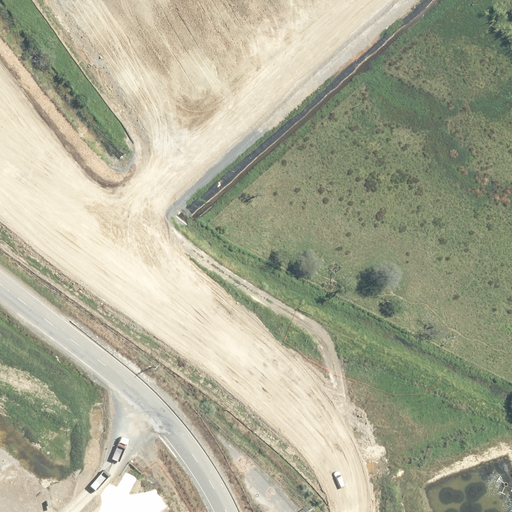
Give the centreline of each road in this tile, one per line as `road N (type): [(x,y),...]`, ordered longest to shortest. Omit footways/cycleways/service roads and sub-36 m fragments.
road 1 (tertiary): [(0,101),(239,303),(465,511)]
road 2 (tertiary): [(387,511),(0,164)]
road 3 (tertiary): [(0,284),(137,393),(201,460),(224,511)]
